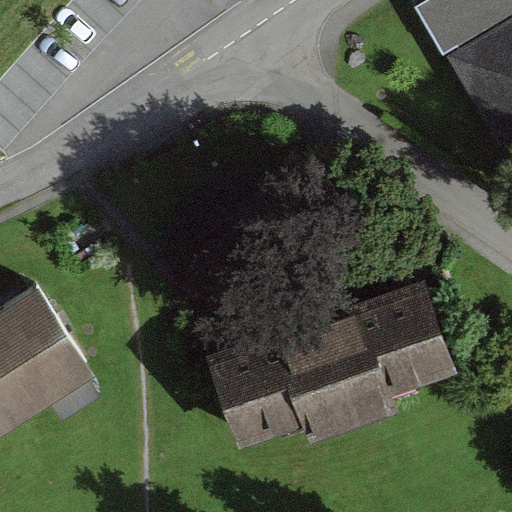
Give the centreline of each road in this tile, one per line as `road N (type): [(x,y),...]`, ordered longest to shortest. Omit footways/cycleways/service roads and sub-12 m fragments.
road 1 (residential): [(256,28),(313,95),(511,235)]
road 2 (residential): [(256,28),(0,186)]
